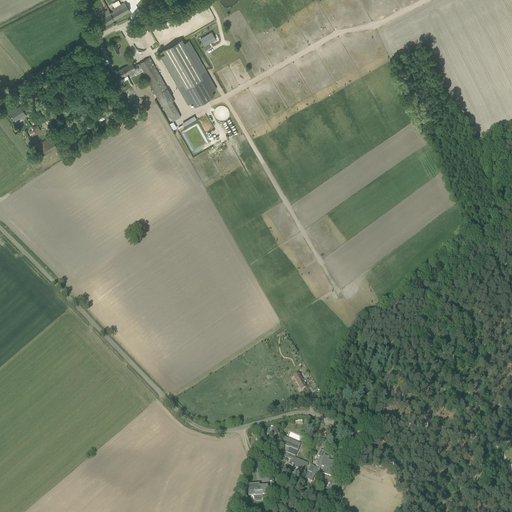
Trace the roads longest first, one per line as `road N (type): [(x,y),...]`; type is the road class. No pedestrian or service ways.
road 1 (unclassified): [(239,428),(216,431),(185,416),(0,229)]
road 2 (track): [(363,419),(483,234)]
road 3 (unclassified): [(0,99),(96,38),(188,0)]
road 4 (unclassified): [(239,428),(252,459),(333,508),(356,448),(352,437)]
road 5 (track): [(363,419),(480,438),(511,458)]
road 6 (unclassified): [(352,437),(306,413),(239,428)]
